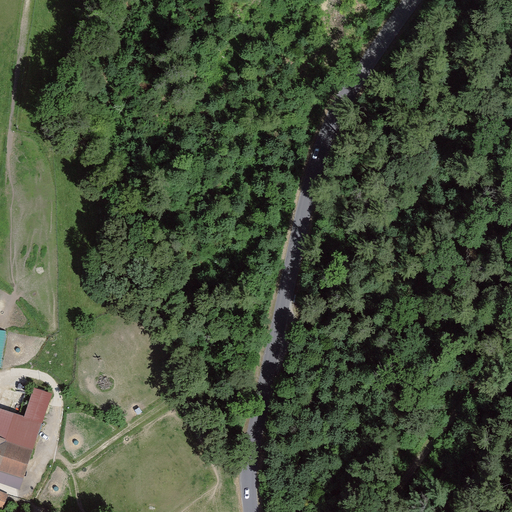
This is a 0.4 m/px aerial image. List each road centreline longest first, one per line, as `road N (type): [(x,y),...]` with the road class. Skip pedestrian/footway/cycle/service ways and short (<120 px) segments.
road 1 (unclassified): [(252,511),(249,466),(311,180),(345,96),(411,0)]
road 2 (track): [(380,511),(511,338)]
